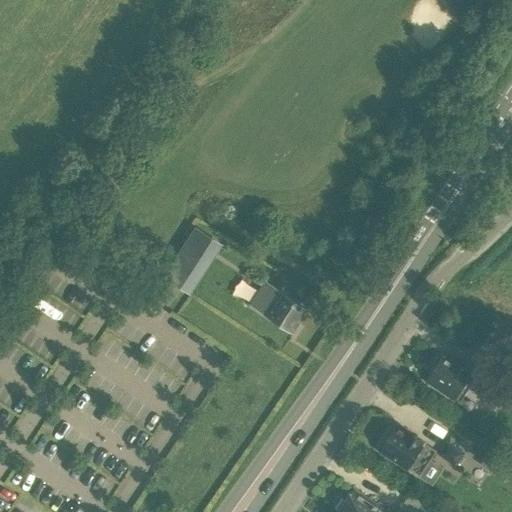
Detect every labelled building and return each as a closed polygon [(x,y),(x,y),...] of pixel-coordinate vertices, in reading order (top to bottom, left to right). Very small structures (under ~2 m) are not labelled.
[(224,243),(196,225),(163,276),(191,294),(224,243)] [(293,332),(308,309),(265,282),(251,304),(293,332)] [(450,359),(443,355),(427,378),(455,397),(465,383),(500,407),(509,393),(511,395),(511,380),(503,393),(451,358),(450,359)] [(511,416),(511,414),(511,396),(510,395),(500,408),(511,416)] [(402,430),(395,426),(380,449),(426,479),(435,465),(429,461),(436,450),(404,428),(402,430)] [(376,511),(350,495),(338,511),(376,511)] [(436,511),(423,503),(416,511),(436,511)]
